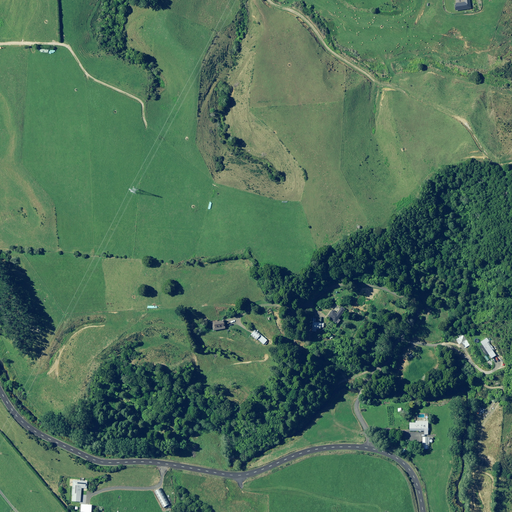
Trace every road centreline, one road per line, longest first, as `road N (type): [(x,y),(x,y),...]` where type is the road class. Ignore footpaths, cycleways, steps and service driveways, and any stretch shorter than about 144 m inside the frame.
road 1 (tertiary): [(0,389),(34,432),(102,462),(233,475),(320,448),(366,447),(409,470),(423,511)]
road 2 (track): [(146,127),(141,102),(88,76),(62,44),(0,44)]
